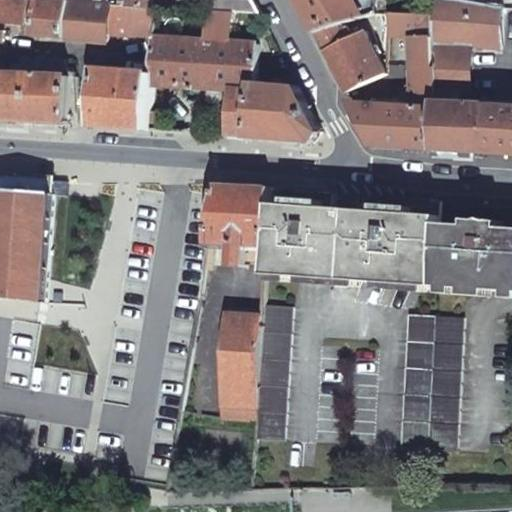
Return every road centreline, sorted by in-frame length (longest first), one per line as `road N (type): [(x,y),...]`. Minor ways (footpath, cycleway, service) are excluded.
road 1 (tertiary): [(364,168),(0,146)]
road 2 (tertiary): [(278,0),(364,168)]
road 3 (tertiary): [(511,178),(364,168)]
